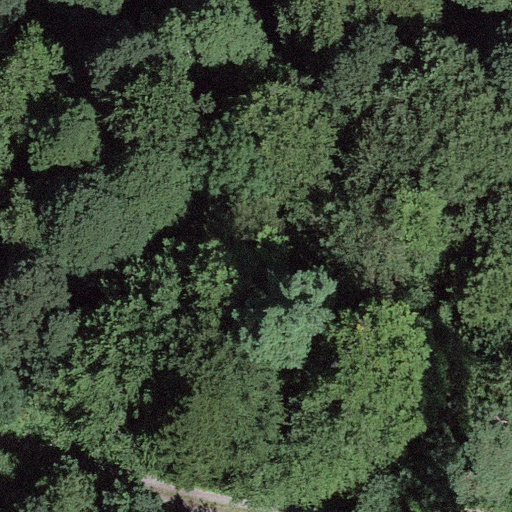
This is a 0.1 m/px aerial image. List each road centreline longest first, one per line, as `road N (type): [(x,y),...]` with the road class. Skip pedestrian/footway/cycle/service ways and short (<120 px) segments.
road 1 (track): [(511,77),(198,98),(0,72)]
road 2 (track): [(0,439),(160,494),(396,511)]
